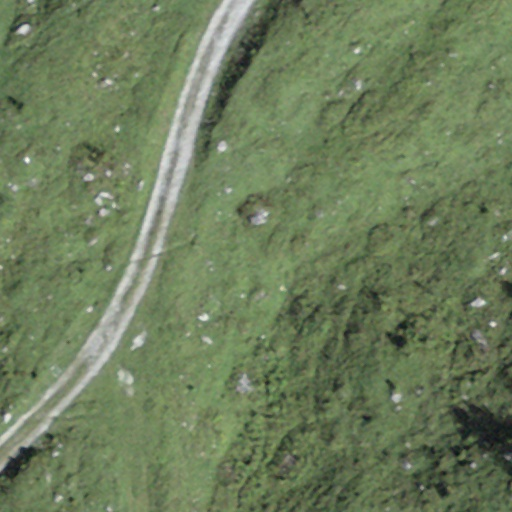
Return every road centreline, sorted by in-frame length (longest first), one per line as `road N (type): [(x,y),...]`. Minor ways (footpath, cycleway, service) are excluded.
road 1 (track): [(0,460),(99,346),(240,0)]
road 2 (track): [(119,511),(99,346)]
